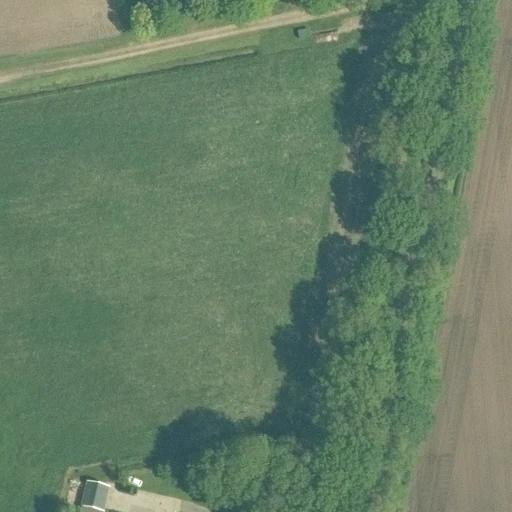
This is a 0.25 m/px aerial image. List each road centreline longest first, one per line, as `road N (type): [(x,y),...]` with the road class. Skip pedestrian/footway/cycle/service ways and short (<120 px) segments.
road 1 (tertiary): [(368,511),(462,0)]
road 2 (track): [(387,0),(0,75)]
